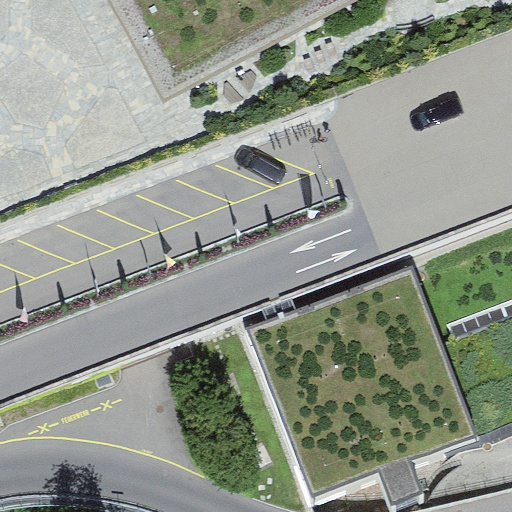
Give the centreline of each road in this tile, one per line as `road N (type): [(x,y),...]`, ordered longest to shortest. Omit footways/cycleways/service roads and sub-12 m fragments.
road 1 (tertiary): [(511,179),(0,375)]
road 2 (unclassified): [(39,464),(118,473),(224,511)]
